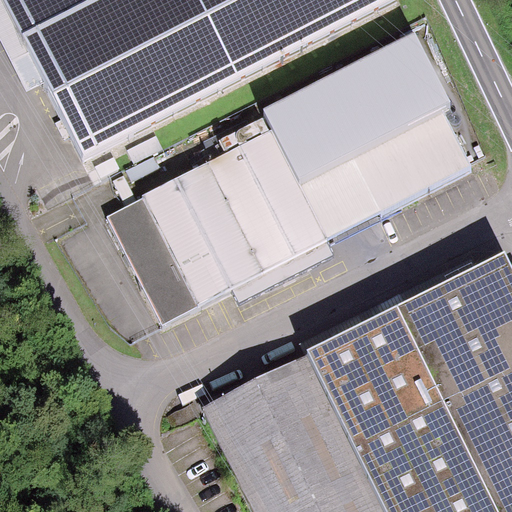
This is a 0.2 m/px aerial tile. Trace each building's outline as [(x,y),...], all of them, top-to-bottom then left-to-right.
[(0,0),(0,7),(41,91),(79,168),(396,12),(389,0),(0,0)] [(41,91),(0,7),(0,47),(25,99),(41,91)] [(410,50),(261,124),(268,139),(322,247),(471,174),(410,50)] [(268,139),(104,220),(159,329),(322,247),(268,139)] [(511,511),(511,276),(505,263),(397,318),(493,511),(511,511)] [(493,511),(397,318),(202,414),(250,511),(493,511)]
